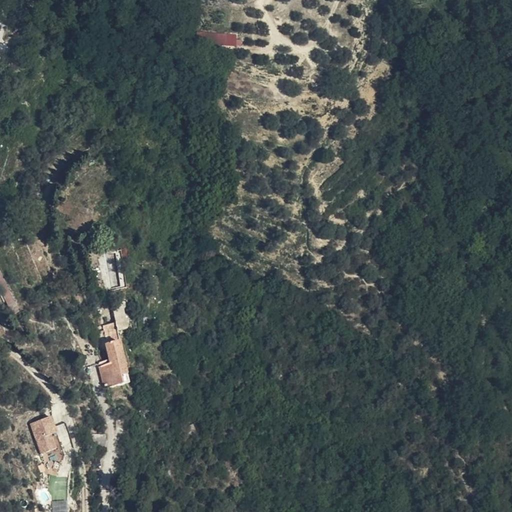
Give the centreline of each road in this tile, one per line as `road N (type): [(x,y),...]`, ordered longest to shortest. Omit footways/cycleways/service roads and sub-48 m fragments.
road 1 (unknown): [(0,338),(65,407),(83,465),(86,511)]
road 2 (unknown): [(107,511),(113,437),(98,387)]
